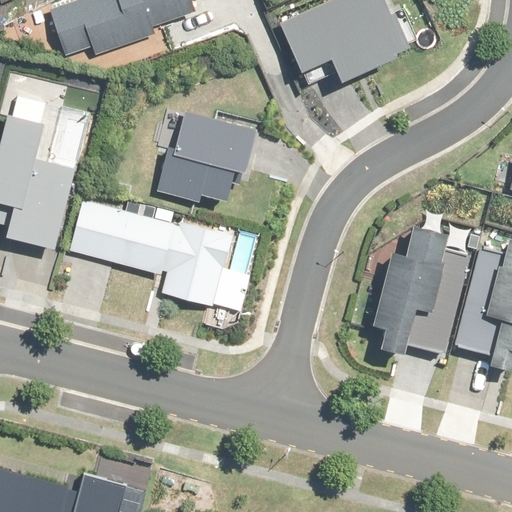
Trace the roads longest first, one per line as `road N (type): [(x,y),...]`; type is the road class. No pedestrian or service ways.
road 1 (residential): [(272,417),(329,222),(352,187),(368,168),(458,116),(504,80),(511,62)]
road 2 (tertiary): [(0,347),(272,417)]
road 3 (tertiary): [(272,417),(511,484)]
